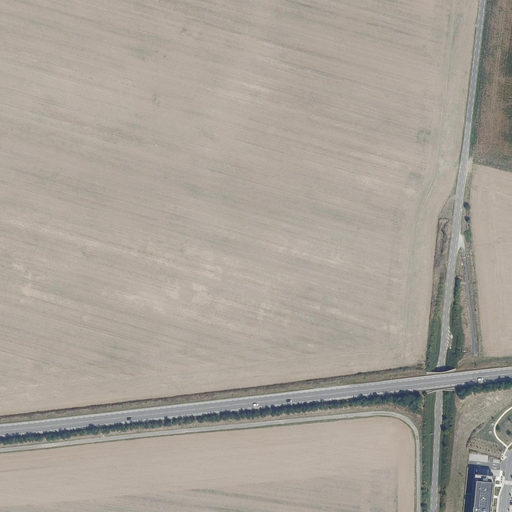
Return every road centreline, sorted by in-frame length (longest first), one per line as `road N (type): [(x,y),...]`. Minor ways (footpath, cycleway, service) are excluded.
road 1 (primary): [(511,373),(0,431)]
road 2 (tertiary): [(483,0),(441,362),(434,511)]
road 3 (track): [(418,511),(418,437),(411,423),(388,412),(0,443)]
